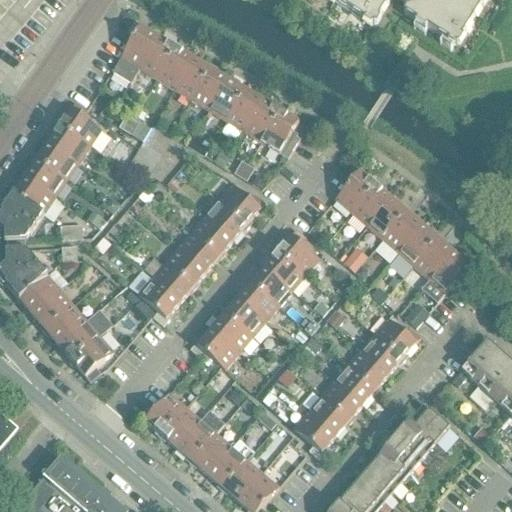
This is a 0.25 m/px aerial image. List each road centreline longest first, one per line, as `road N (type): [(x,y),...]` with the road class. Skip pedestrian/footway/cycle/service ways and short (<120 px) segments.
road 1 (residential): [(94,440),(326,164)]
road 2 (residential): [(304,511),(469,318)]
road 3 (residential): [(0,143),(99,0)]
